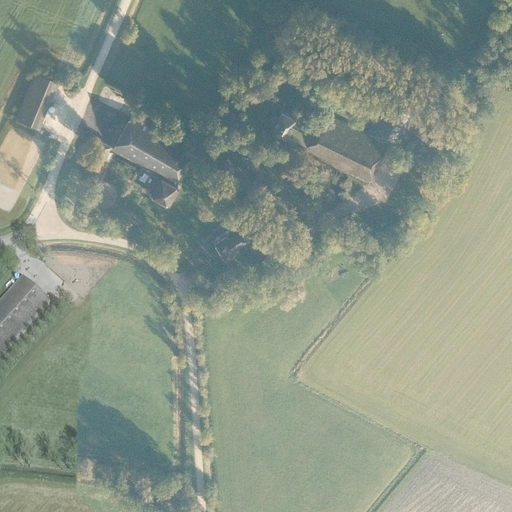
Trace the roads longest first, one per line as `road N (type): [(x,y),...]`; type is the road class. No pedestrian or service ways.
road 1 (unclassified): [(202,511),(186,308),(157,262),(125,243),(73,234)]
road 2 (tertiary): [(48,189),(125,0)]
